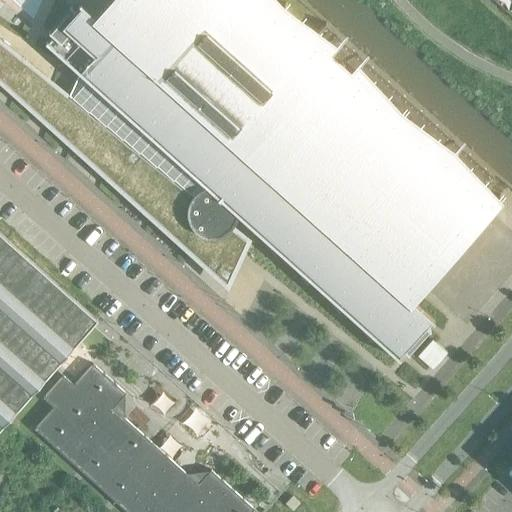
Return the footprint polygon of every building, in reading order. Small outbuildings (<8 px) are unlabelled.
[(495,172),(326,21),(311,38),(280,11),(287,3),(285,2),(279,9),(268,0),(113,0),(97,18),(79,2),(78,3),(80,5),(75,11),(70,6),(69,8),(50,30),(49,30),(48,31),(53,35),(48,41),(46,39),(44,41),(80,71),(71,92),(65,89),(51,117),(191,242),(196,230),(201,233),(206,235),(207,237),(210,239),(214,240),(218,238),(219,234),(227,230),(233,223),(236,213),(260,235),(274,254),(277,250),(293,263),(292,264),(306,283),(310,279),(325,292),(324,293),(339,312),(342,308),(357,321),(356,322),(371,341),(375,337),(399,359),(405,352),(408,354),(409,353),(408,352),(428,330),(429,331),(430,329),(425,325),(430,319),(432,321),(433,320),(409,298),(493,204),(493,205),(502,196),(500,194),(493,201),(479,189),(491,175),(491,176),(495,172)] [(48,77),(0,39),(0,70),(35,102),(48,77)] [(0,231),(0,427),(97,318),(0,231)] [(432,368),(447,352),(432,339),(418,356),(432,368)] [(250,511),(254,508),(210,469),(197,484),(112,407),(126,392),(93,363),(73,384),(63,375),(43,397),(53,406),(34,428),(127,511),(250,511)]
